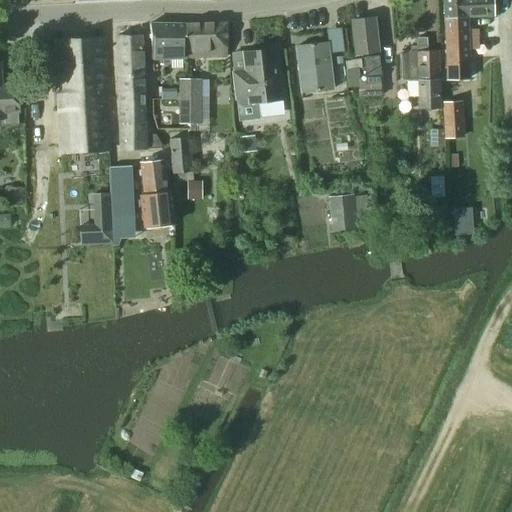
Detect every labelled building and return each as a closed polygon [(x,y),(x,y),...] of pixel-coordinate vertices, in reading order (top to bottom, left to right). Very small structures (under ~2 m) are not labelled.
[(443,0),(444,19),(466,17),(466,16),(485,16),(484,0),(443,0)] [(466,17),(444,19),(446,63),(446,79),(451,79),(468,78),(468,71),(467,50),(466,29),(466,17)] [(355,56),(377,53),(374,18),(351,20),(355,56)] [(224,21),(185,23),(186,58),(225,57),(224,21)] [(185,23),(150,24),(151,59),(186,58),(185,23)] [(118,92),(142,91),(142,87),(147,87),(147,80),(142,81),(141,35),(116,36),(118,92)] [(60,153),(108,150),(102,38),(54,41),(60,153)] [(417,108),(439,107),(437,50),(426,51),(426,38),(416,39),(416,51),(400,52),(401,80),(417,80),(417,108)] [(300,93),(332,89),(327,43),(295,47),(300,93)] [(234,105),(280,99),(277,75),(275,76),(272,49),(241,53),(243,72),(230,73),(234,105)] [(365,76),(379,75),(377,56),(363,57),(365,76)] [(180,100),(190,100),(190,80),(180,80),(180,100)] [(190,80),(190,100),(189,124),(199,123),(200,80),(190,80)] [(0,84),(0,118),(1,119),(1,125),(18,125),(15,85),(0,86),(0,84)] [(142,91),(118,92),(118,114),(127,113),(128,133),(144,133),(142,91)] [(180,124),(189,124),(190,100),(180,100),(180,124)] [(444,130),(444,137),(444,139),(464,137),(461,101),(442,102),(444,130)] [(127,113),(118,114),(119,149),(129,149),(144,148),(144,133),(128,133),(127,113)] [(445,146),(444,139),(444,137),(444,130),(427,131),(429,147),(445,146)] [(254,135),(239,137),(240,153),(256,152),(254,135)] [(188,137),(181,138),(169,139),(173,183),(192,181),(188,137)] [(140,164),(143,195),(139,195),(142,227),(172,225),(169,193),(165,193),(162,162),(140,164)] [(201,181),(187,181),(187,199),(201,199),(201,181)] [(22,187),(4,188),(5,205),(23,204),(22,187)] [(98,193),(91,194),(92,213),(109,213),(109,193),(98,193)] [(328,197),(331,231),(357,228),(356,217),(370,216),(368,195),(354,197),(354,194),(328,197)] [(437,203),(439,217),(448,215),(446,202),(437,203)] [(468,234),(467,207),(456,208),(457,234),(468,234)] [(92,228),(76,228),(76,244),(110,244),(110,228),(92,228)]
